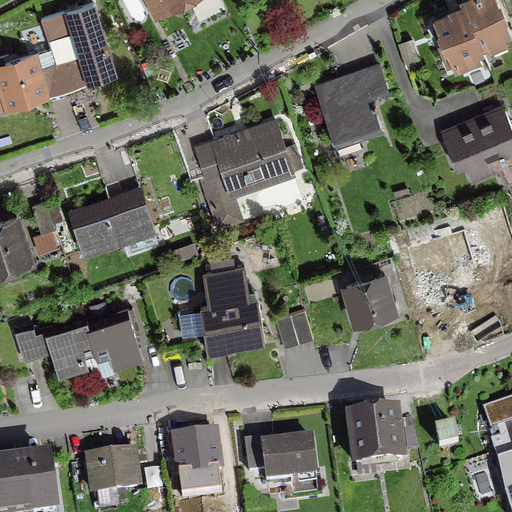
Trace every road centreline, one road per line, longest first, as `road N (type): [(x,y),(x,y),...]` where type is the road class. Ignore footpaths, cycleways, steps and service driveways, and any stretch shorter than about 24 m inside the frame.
road 1 (residential): [(511,345),(389,381),(0,431)]
road 2 (residential): [(0,176),(190,104),(381,0)]
